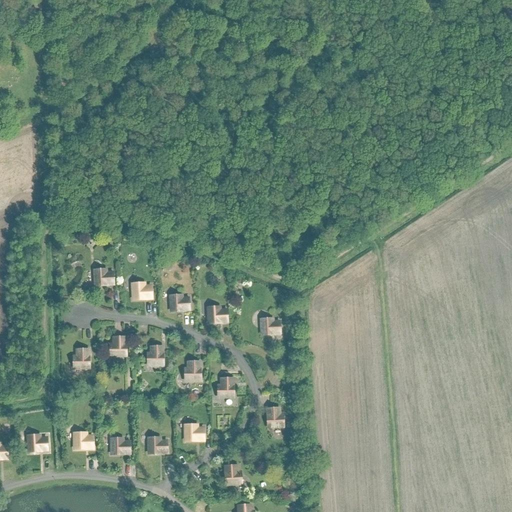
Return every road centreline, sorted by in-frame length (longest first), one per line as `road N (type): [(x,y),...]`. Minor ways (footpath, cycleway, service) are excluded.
road 1 (track): [(50,226),(137,222),(297,285),(511,145)]
road 2 (track): [(0,404),(45,389),(43,237),(50,226)]
road 3 (track): [(50,226),(42,46)]
